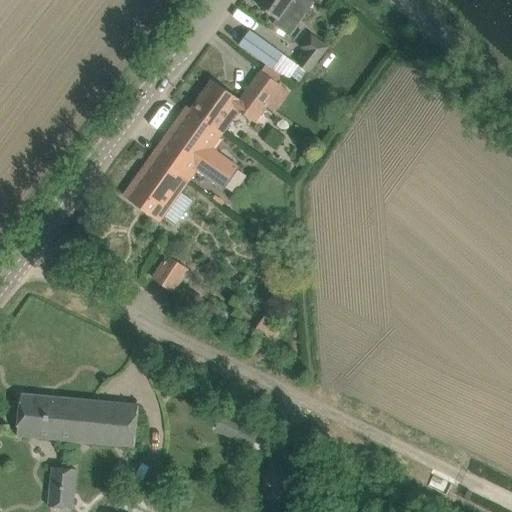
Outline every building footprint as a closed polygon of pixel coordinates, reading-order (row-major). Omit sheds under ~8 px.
[(314,2),(312,0),(263,0),(259,6),(277,19),(273,24),(289,36),(314,2)] [(274,68),(285,53),(249,30),(239,45),(274,68)] [(306,53),(298,64),(312,74),(331,46),(310,32),(299,48),(306,53)] [(255,122),(282,87),(282,86),(261,71),(240,100),(213,80),(192,109),(192,110),(210,123),(207,127),(221,137),(239,111),(255,122)] [(192,110),(192,109),(187,106),(153,155),(189,181),(197,170),(224,189),(239,168),(212,148),(221,137),(207,127),(210,123),(192,110)] [(153,155),(124,196),(160,222),(164,216),(176,224),(192,201),(181,193),(189,181),(153,155)] [(184,274),(188,270),(168,256),(164,261),(153,278),(174,291),(184,274)] [(252,337),(268,349),(285,327),(269,315),(252,337)] [(17,436),(135,447),(139,406),(22,394),(17,436)] [(252,448),(258,435),(266,417),(230,399),(222,417),(216,431),(252,448)] [(51,487),(49,507),(73,509),(75,489),(51,487)]
